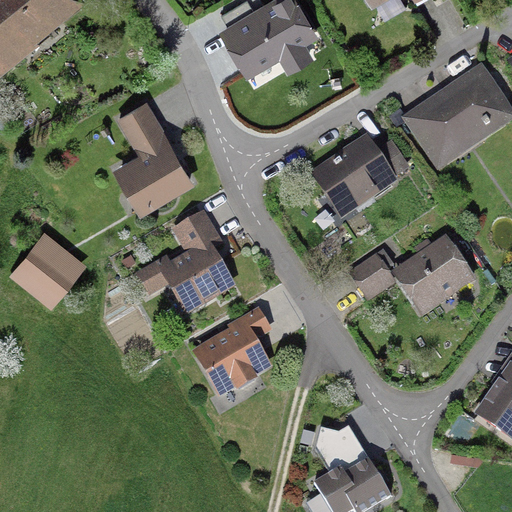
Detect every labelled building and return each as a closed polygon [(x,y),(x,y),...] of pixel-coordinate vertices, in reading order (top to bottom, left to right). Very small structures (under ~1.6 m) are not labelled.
[(0,0),(0,55),(26,34),(27,36),(71,0),(0,0)] [(228,31),(239,25),(262,64),(310,36),(288,0),(281,0),(253,16),(245,2),(219,17),(228,31)] [(132,86),(164,70),(153,49),(135,59),(134,56),(120,63),(132,86)] [(508,117),(478,73),(407,120),(437,165),(508,117)] [(134,148),(160,133),(143,104),(117,120),(134,148)] [(128,188),(136,190),(146,207),(187,182),(165,144),(118,171),(128,188)] [(362,144),(316,175),(333,201),(347,192),(355,204),(388,182),(362,144)] [(206,248),(215,243),(200,217),(174,232),(189,257),(162,273),(185,312),(228,286),(206,248)] [(443,245),(396,276),(420,311),(466,280),(443,245)] [(56,294),(68,278),(33,250),(20,266),(56,294)] [(383,272),(374,259),(349,275),(359,289),(383,272)] [(218,393),(233,384),(237,390),(252,381),(248,375),(264,366),(249,341),(266,331),(256,313),(230,329),(233,334),(196,356),(218,393)] [(476,416),(511,441),(511,369),(510,367),(476,416)] [(335,511),(355,511),(389,495),(371,460),(322,485),(335,511)]
